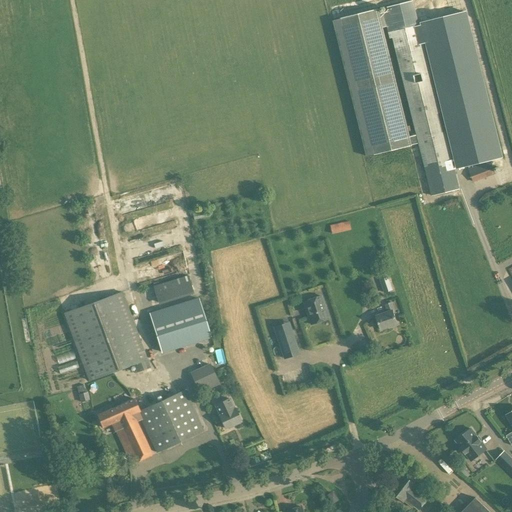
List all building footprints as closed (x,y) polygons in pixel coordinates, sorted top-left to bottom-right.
[(388,11),(377,14),(381,28),(387,26),(388,32),(391,32),(432,196),(458,190),(453,169),(450,159),(422,44),(417,25),(419,25),(419,24),(418,19),(413,0),(387,7),(388,11)] [(377,14),(376,10),(341,19),(333,21),(367,156),(375,154),(410,146),(381,28),(377,14)] [(424,44),(452,159),(450,159),(453,169),(454,168),(501,157),(465,12),(419,24),(419,25),(417,25),(422,44),(424,44)] [(415,134),(409,136),(412,144),(418,142),(415,134)] [(473,182),(495,174),(490,161),(468,169),(473,182)] [(348,221),(329,225),(331,234),(350,229),(348,221)] [(158,305),(194,293),(188,275),(153,286),(158,305)] [(379,278),(380,280),(384,293),(388,292),(392,290),(387,275),(379,278)] [(137,372),(149,367),(121,292),(64,313),(89,380),(134,363),(137,372)] [(311,324),(328,319),(320,296),(303,302),(311,324)] [(157,354),(208,339),(197,300),(146,316),(157,354)] [(394,310),(392,302),(384,304),(387,313),(376,316),(381,329),(397,324),(393,311),(394,310)] [(292,336),(278,341),(287,364),(301,360),(292,336)] [(217,379),(210,364),(191,373),(198,388),(217,379)] [(87,391),(86,392),(84,384),(76,386),(78,394),(80,402),(89,400),(87,391)] [(185,390),(140,411),(158,452),(204,430),(185,390)] [(227,427),(228,429),(234,426),(233,424),(241,421),(235,408),(234,408),(229,398),(215,405),(220,415),(219,415),(225,428),(227,427)] [(111,424),(139,411),(134,399),(97,415),(103,428),(111,424)] [(142,419),(139,411),(111,424),(114,432),(116,431),(131,465),(152,454),(141,430),(142,429),(138,421),(142,419)] [(471,427),(454,440),(471,462),(488,448),(471,427)] [(511,459),(504,452),(497,459),(511,473),(511,459)] [(412,508),(413,506),(419,511),(429,497),(419,489),(420,488),(403,475),(391,491),(412,508)] [(328,495),(333,502),(337,500),(332,492),(328,495)] [(490,511),(476,498),(461,511),(490,511)]
